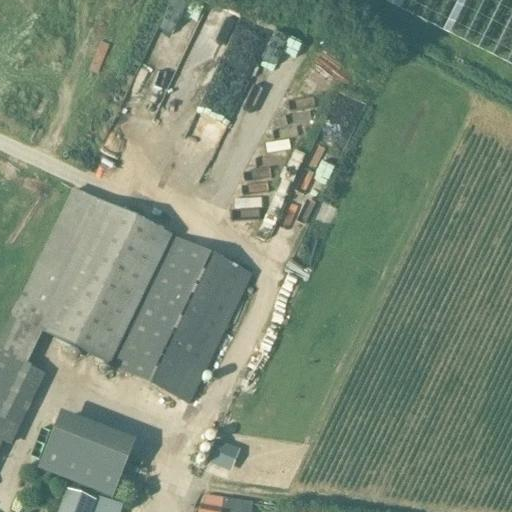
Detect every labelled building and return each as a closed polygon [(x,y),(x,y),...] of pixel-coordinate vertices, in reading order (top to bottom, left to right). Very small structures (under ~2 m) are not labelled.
[(0,0),(0,234),(119,0),(0,0)] [(277,59),(298,69),(310,42),(279,27),(270,47),(280,52),(277,59)] [(129,111),(161,111),(162,66),(130,66),(129,111)] [(318,82),(294,89),(296,97),(321,90),(318,82)] [(391,111),(413,111),(413,85),(391,85),(391,111)] [(263,228),(278,183),(250,173),(235,219),(263,228)] [(9,319),(11,319),(10,322),(107,369),(106,370),(188,409),(251,278),(170,240),(99,206),(70,192),(52,229),(23,290),(22,289),(9,319)] [(10,449),(44,377),(0,355),(0,446),(1,445),(10,449)] [(87,493),(86,495),(96,499),(111,459),(50,435),(35,472),(87,493)] [(231,471),(240,449),(218,440),(209,462),(231,471)] [(65,492),(57,511),(91,511),(95,503),(65,492)] [(98,499),(93,511),(120,511),(122,507),(98,499)]
